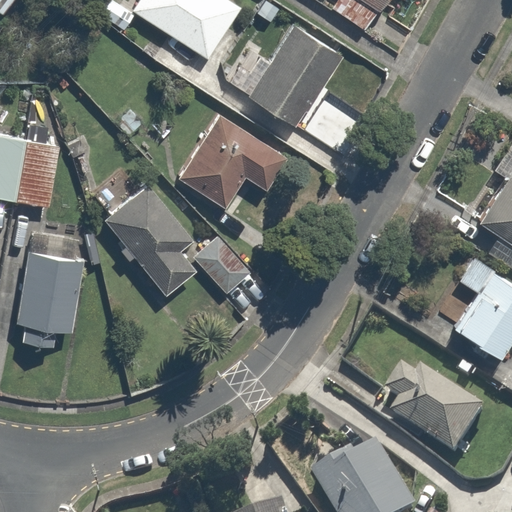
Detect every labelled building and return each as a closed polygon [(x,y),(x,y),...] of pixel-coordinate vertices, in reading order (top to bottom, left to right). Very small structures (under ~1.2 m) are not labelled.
[(9,0),(0,0),(0,10),(2,11),(9,0)] [(134,12),(115,0),(107,0),(100,12),(124,28),(134,12)] [(137,0),(132,8),(207,56),(241,5),(233,0),(137,0)] [(279,7),(268,0),(264,0),(257,11),(270,20),(279,7)] [(327,0),(360,24),(373,7),(375,9),(381,0),(327,0)] [(292,122),(339,52),(284,16),(238,87),(292,122)] [(243,170),(260,182),(280,153),(216,108),(171,171),(219,204),(243,170)] [(56,141),(0,132),(0,194),(47,202),(56,141)] [(511,134),(510,133),(489,165),(501,173),(473,215),(511,241),(511,134)] [(175,243),(193,228),(146,173),(97,215),(161,291),(192,264),(175,243)] [(247,265),(214,228),(188,252),(221,289),(247,265)] [(79,253),(24,244),(12,315),(18,316),(14,336),(50,342),(53,322),(67,324),(79,253)] [(511,277),(471,249),(455,273),(472,285),(448,321),(495,353),(511,328),(511,277)] [(478,406),(417,362),(411,371),(401,364),(383,389),(393,396),(383,409),(444,453),(478,406)] [(406,511),(415,507),(373,437),(346,454),(341,444),(305,465),(333,511),(406,511)] [(271,511),(267,501),(238,511),(271,511)]
